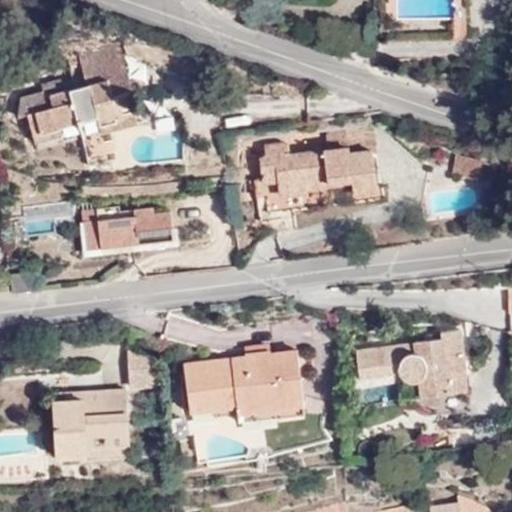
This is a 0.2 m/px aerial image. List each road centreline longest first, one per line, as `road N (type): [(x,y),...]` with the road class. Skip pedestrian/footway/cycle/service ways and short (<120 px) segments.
road 1 (residential): [(0,306),(511,244)]
road 2 (residential): [(511,131),(140,0)]
